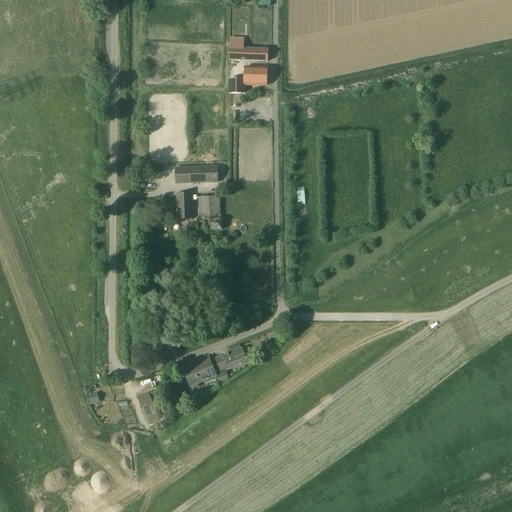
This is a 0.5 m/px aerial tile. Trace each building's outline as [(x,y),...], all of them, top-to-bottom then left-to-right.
[(230,39),(229,61),(268,63),(268,50),(243,49),(244,39),(230,39)] [(245,95),(245,86),(268,86),(268,69),(245,68),(244,80),(229,79),(229,95),(245,95)] [(175,168),(176,185),(218,183),(218,166),(175,168)] [(177,220),(194,220),(193,194),(176,194),(177,220)] [(222,219),(220,219),(220,197),(199,198),(200,219),(197,219),(197,231),(222,231),(222,219)] [(307,231),(307,218),(299,218),(299,231),(307,231)] [(221,372),(241,364),(248,361),(242,348),(236,351),(216,359),(221,372)] [(216,376),(209,357),(198,361),(200,364),(183,370),(190,387),(216,376)] [(217,375),(219,381),(220,384),(229,380),(227,372),(217,375)] [(155,391),(150,393),(154,403),(159,401),(155,391)] [(97,393),(96,394),(88,396),(90,405),(99,402),(97,393)] [(137,398),(141,407),(142,408),(153,404),(149,393),(137,398)] [(154,404),(141,410),(147,426),(155,422),(154,419),(159,416),(154,404)]
